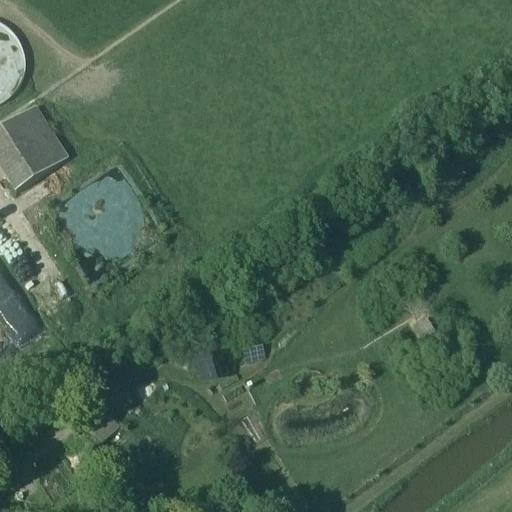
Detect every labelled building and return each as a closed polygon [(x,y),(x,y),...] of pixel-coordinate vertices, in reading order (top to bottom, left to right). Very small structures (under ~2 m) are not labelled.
[(0,100),(35,57),(0,29),(0,100)] [(0,134),(0,173),(15,197),(69,162),(37,111),(0,134)] [(193,363),(203,389),(224,381),(214,355),(193,363)] [(50,422),(74,404),(65,391),(41,409),(50,422)] [(103,409),(87,426),(107,444),(123,427),(103,409)] [(36,458),(30,453),(38,445),(15,422),(0,436),(29,465),(36,458)] [(92,454),(103,444),(86,425),(75,436),(92,454)] [(0,463),(12,454),(2,441),(0,442),(0,463)]
